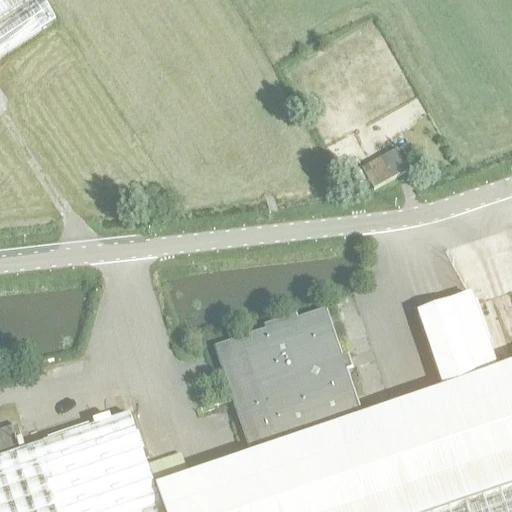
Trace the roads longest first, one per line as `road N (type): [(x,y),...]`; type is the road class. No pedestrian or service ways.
road 1 (unclassified): [(0,262),(399,217),(511,186)]
road 2 (track): [(288,227),(144,0)]
